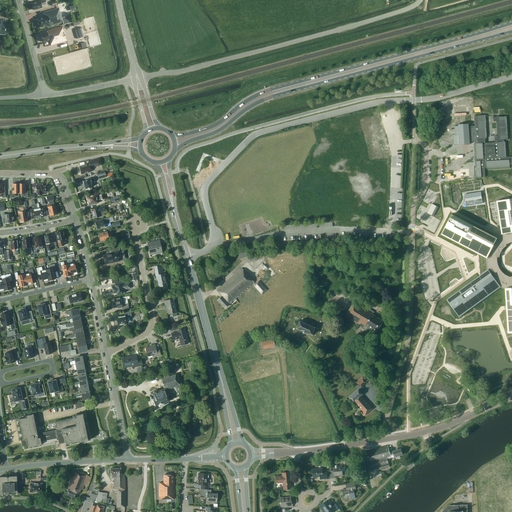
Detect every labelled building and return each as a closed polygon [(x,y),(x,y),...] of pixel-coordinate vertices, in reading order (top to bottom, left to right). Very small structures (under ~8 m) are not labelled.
[(42,0),(32,3),(34,10),(42,8),(41,6),(47,4),(45,0),(42,0)] [(47,25),(47,27),(63,22),(61,18),(58,8),(43,13),(44,18),(36,20),(39,28),(47,25)] [(71,15),(61,18),(63,22),(63,24),(72,21),(71,15)] [(43,42),(49,40),(51,46),(67,41),(62,27),(47,31),(47,32),(41,34),(43,42)] [(81,28),(75,30),(78,39),(84,37),(81,28)] [(379,110),(344,116),(346,130),(377,125),(381,124),(379,110)] [(510,167),(510,165),(511,164),(511,156),(506,157),(505,142),(504,142),(504,139),(508,139),(507,116),(496,117),(493,117),(494,121),(497,121),(497,136),(495,136),(495,142),(485,143),(485,141),(486,141),(485,138),(487,138),(485,115),(475,116),(475,126),(471,126),(471,127),(469,127),(469,124),(458,124),(458,126),(454,126),(455,129),(455,135),(454,135),(453,135),(454,145),(470,144),(470,142),(476,141),(477,143),(475,143),(476,159),(478,159),(478,161),(476,161),(476,167),(475,167),(475,177),(485,177),(485,167),(487,167),(487,169),(510,167)] [(388,122),(347,141),(357,163),(336,161),(337,147),(316,146),(314,166),(323,170),(323,172),(336,173),(335,192),(329,192),(327,197),(299,195),(298,213),(321,214),(327,197),(326,217),(354,219),(356,197),(358,196),(362,197),(358,199),(361,200),(361,210),(366,210),(365,216),(384,218),(386,189),(363,187),(365,166),(386,156),(388,122)] [(79,167),(81,174),(91,171),(90,168),(102,165),(100,158),(88,161),(89,164),(79,167)] [(83,181),(85,189),(92,187),(90,183),(95,182),(93,178),(83,181)] [(13,184),(13,192),(10,192),(10,198),(13,198),(13,197),(16,197),(16,194),(19,194),(19,184),(13,184)] [(19,184),(19,194),(22,194),(22,197),(25,197),(25,198),(28,198),(28,192),(25,192),(25,184),(19,184)] [(36,187),(36,195),(42,195),(42,192),(45,192),(45,186),(42,186),(42,184),(36,184),(32,184),(32,187),(36,187)] [(100,195),(96,196),(95,194),(87,197),(89,205),(98,203),(97,200),(101,199),(101,200),(104,199),(103,194),(99,195),(100,195)] [(465,196),(466,206),(483,203),(481,194),(465,196)] [(55,205),(54,205),(53,200),(54,200),(53,195),(46,197),(47,202),(49,201),(50,206),(48,207),(50,217),(54,216),(53,215),(57,214),(55,205)] [(452,214),(442,234),(479,253),(480,275),(447,299),(460,317),(501,287),(505,289),(509,332),(511,331),(511,198),(497,201),(502,234),(498,237),(452,214)] [(22,207),(21,208),(21,212),(18,213),(20,222),(26,221),(25,220),(27,220),(25,207),(27,206),(26,202),(22,202),(22,207)] [(38,203),(36,204),(39,219),(41,218),(40,217),(46,216),(44,208),(40,209),(38,203)] [(36,204),(33,204),(34,209),(29,210),(31,219),(36,218),(37,219),(39,219),(36,204)] [(432,204),(427,213),(430,215),(432,215),(434,216),(438,207),(432,204)] [(91,209),(94,218),(105,215),(103,211),(106,210),(105,206),(98,208),(98,207),(91,209)] [(12,208),(9,209),(10,213),(4,214),(5,219),(3,220),(3,223),(6,223),(13,222),(13,219),(14,219),(14,217),(13,217),(12,208)] [(106,226),(107,230),(112,228),(109,218),(94,222),(97,229),(106,226)] [(112,234),(108,235),(107,231),(98,234),(100,241),(106,239),(106,240),(109,239),(113,238),(112,234)] [(59,246),(60,246),(63,245),(62,239),(65,239),(63,232),(62,232),(56,233),(58,240),(59,246)] [(46,244),(48,251),(52,250),(50,243),(53,243),(51,234),(50,234),(48,234),(48,235),(44,236),(46,244)] [(33,247),(34,253),(37,252),(36,250),(43,249),(42,246),(41,237),(40,237),(39,236),(38,237),(37,237),(34,238),(36,247),(33,247)] [(29,238),(25,239),(25,238),(22,239),(23,244),(22,244),(22,249),(27,248),(28,254),(33,253),(32,248),(31,248),(29,238)] [(18,240),(10,241),(11,250),(14,249),(15,255),(19,254),(18,252),(17,250),(17,249),(19,249),(18,240)] [(147,243),(150,255),(162,252),(159,240),(147,243)] [(120,252),(118,246),(112,247),(113,253),(110,254),(103,256),(104,261),(105,261),(105,264),(122,260),(121,258),(124,257),(123,251),(120,252)] [(71,275),(68,264),(65,265),(64,262),(58,263),(60,270),(63,269),(65,277),(68,276),(68,277),(70,276),(71,275)] [(74,263),(68,264),(71,275),(77,274),(77,272),(77,270),(76,270),(74,263)] [(50,269),(47,269),(49,281),(50,280),(50,281),(52,281),(52,280),(55,279),(53,272),(56,271),(55,264),(49,265),(50,269)] [(163,274),(162,269),(161,265),(154,267),(156,278),(157,278),(159,287),(167,285),(164,274),(163,274)] [(49,281),(47,269),(43,270),(42,267),(36,268),(38,275),(41,275),(43,282),(49,281)] [(229,304),(235,298),(254,282),(241,268),(216,290),(222,296),(217,300),(224,308),(229,304)] [(28,273),(24,274),(27,285),(33,284),(31,276),(34,276),(32,269),(27,270),(28,273)] [(17,272),(14,273),(16,280),(19,279),(21,287),(24,286),(24,287),(26,286),(27,285),(24,274),(18,276),(17,272)] [(6,279),(2,280),(5,291),(6,290),(6,291),(8,291),(8,290),(11,289),(9,282),(12,281),(10,274),(5,275),(6,279)] [(253,286),(262,295),(268,290),(259,281),(253,286)] [(130,282),(124,284),(124,282),(114,284),(115,287),(111,288),(111,289),(110,289),(110,290),(110,291),(111,291),(111,292),(112,292),(112,293),(117,292),(117,294),(126,292),(125,289),(131,288),(130,282)] [(70,304),(82,301),(80,293),(76,294),(72,295),(69,296),(70,304)] [(122,307),(123,310),(129,309),(126,296),(117,299),(116,298),(112,299),(112,302),(114,308),(118,307),(118,308),(122,307)] [(172,313),(173,317),(177,316),(176,312),(173,299),(163,301),(164,305),(166,305),(168,314),(172,313)] [(383,321),(373,314),(374,312),(355,300),(345,316),(359,325),(360,324),(363,326),(364,325),(376,332),(383,321)] [(45,319),(52,318),(50,310),(46,311),(45,304),(44,304),(44,303),(40,304),(40,305),(38,306),(40,316),(44,315),(45,319)] [(21,311),(18,311),(19,315),(18,315),(19,319),(20,319),(21,321),(29,319),(30,321),(33,320),(31,311),(28,312),(28,313),(26,313),(25,309),(21,309),(21,311)] [(66,318),(79,315),(78,309),(71,310),(65,312),(66,314),(69,313),(70,317),(66,318)] [(116,317),(117,325),(126,323),(131,322),(129,316),(131,316),(130,311),(124,313),(125,315),(116,317)] [(9,312),(1,314),(2,318),(0,318),(2,324),(3,324),(4,326),(11,325),(11,324),(15,323),(13,317),(10,318),(9,312)] [(305,332),(312,335),(315,327),(306,324),(301,322),(300,321),(297,329),(303,331),(302,333),(305,333),(305,332)] [(179,338),(181,345),(188,343),(184,329),(177,331),(171,333),(173,340),(179,338)] [(45,337),(37,339),(39,349),(44,348),(46,355),(53,353),(50,342),(46,343),(45,337)] [(275,347),(273,337),(261,340),(263,349),(275,347)] [(33,343),(27,344),(28,348),(24,349),(26,358),(29,358),(29,359),(33,358),(31,350),(35,349),(33,343)] [(159,349),(156,350),(155,344),(152,345),(152,347),(145,348),(147,357),(153,355),(153,357),(161,355),(159,349)] [(5,353),(6,356),(7,362),(8,364),(15,362),(15,359),(20,358),(18,352),(13,353),(13,352),(5,353)] [(124,368),(133,366),(134,368),(143,366),(141,359),(137,360),(136,355),(122,358),(124,368)] [(151,392),(153,400),(153,401),(152,402),(153,405),(155,406),(158,405),(159,407),(165,405),(164,402),(173,399),(169,389),(175,387),(176,389),(180,388),(179,384),(176,374),(162,379),(165,389),(157,392),(157,390),(151,392)] [(356,382),(361,388),(367,383),(362,377),(356,382)] [(437,379),(437,392),(455,391),(455,378),(437,379)] [(51,380),(51,381),(48,382),(51,393),(54,392),(55,394),(64,392),(62,386),(57,387),(56,380),(55,380),(54,379),(51,380)] [(38,383),(31,385),(33,395),(38,394),(39,397),(45,396),(44,390),(40,391),(38,383)] [(23,399),(20,387),(12,389),(13,393),(12,393),(14,401),(23,399)] [(364,416),(373,408),(361,395),(363,394),(358,389),(350,397),(363,412),(362,414),(364,416)] [(65,440),(66,443),(81,440),(81,442),(88,440),(83,414),(76,415),(76,417),(55,421),(57,429),(39,433),(40,437),(38,438),(33,414),(26,415),(27,417),(23,418),(23,416),(25,416),(25,414),(18,415),(10,418),(10,420),(19,419),(24,445),(27,444),(28,447),(41,444),(41,441),(59,438),(59,442),(65,440)] [(393,451),(390,452),(388,445),(366,451),(372,472),(389,466),(387,457),(391,456),(391,455),(394,454),(395,457),(403,454),(401,449),(393,451)] [(363,457),(360,458),(365,473),(368,472),(363,457)] [(330,471),(330,478),(335,477),(334,476),(343,475),(342,464),(333,465),(334,470),(330,471)] [(111,478),(111,479),(114,479),(114,483),(114,490),(116,490),(116,507),(125,507),(125,490),(124,474),(121,475),(121,468),(110,469),(109,469),(108,470),(108,473),(110,474),(111,474),(111,478)] [(330,478),(330,471),(330,470),(322,471),(322,468),(312,469),(313,477),(320,477),(320,479),(330,479),(330,478)] [(91,477),(74,470),(72,474),(73,474),(71,478),(70,478),(66,489),(68,489),(65,495),(74,499),(77,493),(79,494),(81,489),(82,489),(84,485),(87,486),(91,477)] [(276,483),(282,483),(283,490),(291,489),(289,472),(282,473),(282,476),(275,476),(276,483)] [(207,474),(198,473),(198,478),(199,478),(198,485),(201,485),(201,488),(208,489),(209,483),(206,483),(206,480),(208,480),(209,474),(207,474)] [(173,475),(172,475),(172,474),(165,475),(164,475),(164,483),(159,483),(159,499),(175,499),(175,483),(173,483),(173,475)] [(0,476),(0,494),(18,493),(17,476),(0,476)] [(350,493),(351,499),(355,498),(354,490),(356,490),(355,482),(346,483),(347,489),(342,490),(343,495),(350,493)] [(30,483),(30,492),(42,493),(42,484),(30,483)] [(207,496),(207,503),(209,503),(209,502),(216,502),(217,493),(211,493),(211,491),(201,491),(201,496),(207,496)] [(95,501),(96,494),(91,492),(89,498),(87,497),(85,501),(81,511),(89,511),(92,505),(93,500),(95,501)] [(100,502),(106,503),(107,493),(98,492),(98,494),(96,494),(95,501),(100,502)] [(293,503),(291,503),(291,497),(280,498),(280,506),(286,506),(286,507),(293,507),(293,503)] [(319,506),(323,511),(332,511),(335,510),(328,500),(319,506)]
